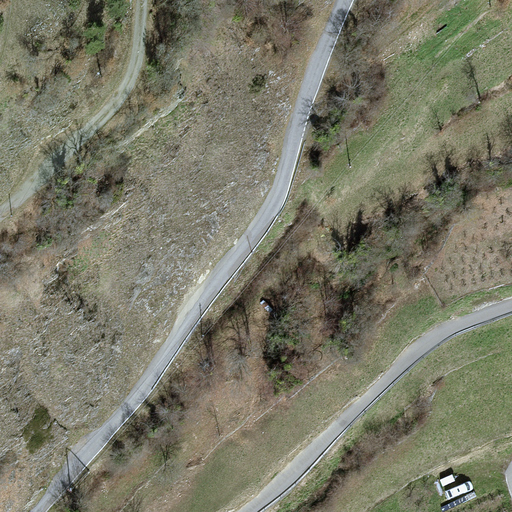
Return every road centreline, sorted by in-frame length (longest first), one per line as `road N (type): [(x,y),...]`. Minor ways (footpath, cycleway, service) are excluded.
road 1 (unclassified): [(37,511),(142,389),(270,209),(344,0)]
road 2 (unclassified): [(511,305),(418,348),(247,511)]
road 3 (track): [(0,219),(105,116),(135,70),(143,0)]
